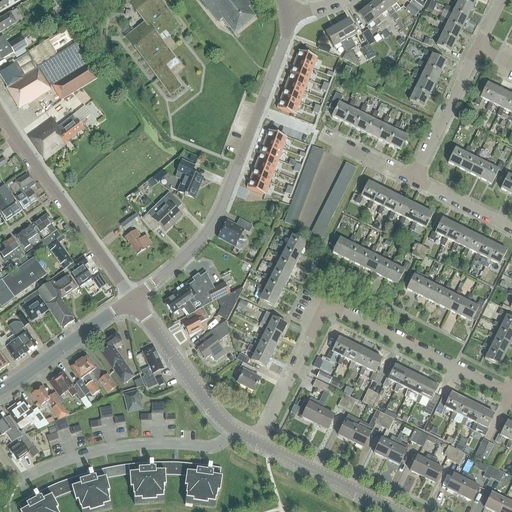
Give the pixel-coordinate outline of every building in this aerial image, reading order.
[(126,0),(144,23),(160,43),(161,42),(168,36),(169,36),(181,27),(180,26),(179,27),(158,0),(126,0)] [(199,0),(222,27),(225,24),(234,34),(254,18),(247,9),(250,6),(245,0),(199,0)] [(391,30),(388,27),(389,26),(381,16),(386,11),(377,0),(376,0),(368,7),(385,29),(388,33),(391,30)] [(377,0),(386,11),(394,22),(398,19),(394,13),(390,8),(396,4),(393,0),(377,0)] [(416,0),(411,0),(409,3),(419,12),(420,13),(424,5),(416,0)] [(453,11),(467,18),(472,7),(458,0),(451,0),(457,3),(454,10),(453,11)] [(414,17),(419,12),(409,3),(405,9),(414,17)] [(447,23),(461,30),(467,18),(453,11),(454,10),(446,6),(444,10),(452,14),(448,21),(447,23)] [(384,29),(385,29),(368,7),(358,14),(367,26),(372,22),(380,33),(384,29)] [(22,19),(16,9),(10,13),(0,18),(0,32),(16,23),(22,19)] [(442,34),(456,41),(461,30),(447,23),(448,21),(440,17),(438,21),(446,25),(442,32),(442,34)] [(56,28),(50,19),(44,23),(50,32),(56,28)] [(348,20),(336,26),(350,50),(355,48),(349,38),(356,34),(348,20)] [(144,23),(126,38),(170,94),(181,85),(170,70),(178,64),(161,42),(160,43),(144,23)] [(359,66),(350,50),(336,26),(325,33),(333,47),(340,43),(345,53),(342,59),(357,67),(359,66)] [(442,34),(442,32),(434,28),(432,33),(440,37),(436,46),(450,52),(456,41),(442,34)] [(384,29),(380,33),(385,39),(389,36),(384,29)] [(368,45),(374,41),(367,30),(361,34),(368,45)] [(13,55),(27,46),(21,37),(8,45),(13,55)] [(425,38),(423,44),(430,47),(432,41),(425,38)] [(9,66),(0,71),(0,76),(7,88),(6,88),(7,91),(17,107),(18,109),(50,90),(49,89),(52,87),(61,101),(63,99),(64,99),(96,79),(75,44),(36,67),(37,69),(22,79),(13,64),(9,66)] [(368,61),(375,57),(368,45),(361,49),(368,61)] [(430,58),(426,65),(426,67),(440,73),(445,62),(432,55),(432,54),(424,50),(422,54),(430,58)] [(298,51),(294,63),(312,70),(316,58),(298,51)] [(420,78),(434,85),(440,73),(426,67),(426,65),(418,61),(416,65),(424,69),(421,76),(420,78)] [(294,63),(290,74),(308,81),(312,70),(294,63)] [(347,78),(351,70),(345,67),(341,75),(347,78)] [(415,89),(428,96),(434,85),(420,78),(421,76),(413,72),(411,76),(419,80),(415,88),(415,89)] [(290,74),(285,85),(303,92),(308,81),(290,74)] [(415,89),(415,88),(407,84),(405,88),(413,92),(409,101),(423,108),(428,96),(415,89)] [(490,104),(498,89),(486,84),(479,98),(477,97),(474,104),(478,106),(482,99),(488,103),(490,104)] [(285,85),(281,97),(299,103),(303,92),(285,85)] [(490,104),(488,103),(486,110),(489,112),(492,105),(499,108),(501,109),(508,94),(498,89),(490,104)] [(353,90),(349,99),(351,100),(354,101),(358,93),(353,90)] [(335,94),(328,108),(334,111),(331,117),(343,123),(350,109),(351,110),(355,102),(354,101),(351,100),(347,108),(339,104),(342,97),(335,94)] [(501,109),(499,108),(496,115),(500,117),(503,110),(510,113),(511,114),(511,113),(511,96),(508,94),(501,109)] [(281,97),(277,108),(295,115),(299,103),(281,97)] [(361,115),(363,115),(367,107),(363,105),(359,113),(351,110),(350,109),(343,123),(354,128),(361,115)] [(84,107),(64,122),(58,127),(52,120),(29,138),(44,161),(67,143),(65,142),(83,128),(79,123),(80,122),(84,126),(87,123),(87,122),(85,119),(90,115),(84,107)] [(372,120),(374,121),(378,113),(374,111),(370,119),(363,115),(361,115),(354,128),(366,134),(372,120)] [(384,126),(385,127),(389,118),(385,116),(381,125),(374,121),(372,120),(366,134),(377,140),(384,126)] [(395,131),(397,132),(401,124),(396,122),(392,130),(385,127),(384,126),(377,140),(388,145),(395,131)] [(404,136),(397,132),(395,131),(388,145),(400,151),(406,137),(408,138),(412,130),(408,128),(404,136)] [(268,131),(264,143),(282,150),(286,138),(268,131)] [(264,143),(259,154),(277,161),(282,150),(264,143)] [(466,154),(467,155),(470,148),(467,146),(464,153),(455,149),(447,163),(458,169),(466,154)] [(310,153),(321,157),(323,151),(312,147),(310,153)] [(466,154),(458,169),(469,174),(476,160),(478,160),(481,153),(478,152),(474,158),(467,155),(466,154)] [(310,153),(308,158),(319,162),(321,157),(310,153)] [(259,154),(255,165),(273,172),(277,161),(259,154)] [(476,160),(469,174),(480,179),(487,165),(489,166),(492,159),(488,157),(485,164),(478,160),(476,160)] [(308,158),(306,163),(317,167),(319,162),(308,158)] [(194,166),(181,161),(177,172),(175,178),(182,181),(177,192),(193,199),(202,178),(191,173),(194,166)] [(496,169),(489,166),(487,165),(480,179),(491,185),(498,171),(500,172),(504,165),(499,162),(496,169)] [(306,163),(304,169),(315,173),(317,167),(306,163)] [(343,169),(353,174),(356,168),(345,163),(343,169)] [(255,165),(251,176),(269,183),(273,172),(255,165)] [(304,169),(302,174),(313,178),(315,173),(304,169)] [(343,169),(340,174),(350,179),(353,174),(343,169)] [(37,200),(29,189),(35,185),(36,184),(35,184),(28,174),(16,182),(21,189),(20,190),(30,205),(37,200)] [(302,174),(300,179),(311,184),(313,178),(302,174)] [(340,174),(338,179),(348,184),(350,179),(340,174)] [(511,192),(511,177),(507,175),(500,189),(511,195),(511,192)] [(251,176),(246,188),(265,195),(269,183),(251,176)] [(152,179),(148,184),(159,192),(163,187),(152,179)] [(300,179),(298,185),(309,189),(311,184),(300,179)] [(338,179),(335,184),(345,189),(348,184),(338,179)] [(0,197),(13,217),(21,212),(20,211),(11,198),(3,187),(0,182),(0,197)] [(371,202),(378,188),(367,182),(360,197),(358,195),(354,203),(359,205),(362,198),(369,201),(371,202)] [(30,205),(20,190),(15,183),(9,187),(14,194),(15,194),(16,197),(14,198),(23,210),(30,205)] [(335,184),(332,189),(343,194),(345,189),(335,184)] [(298,185),(296,190),(307,194),(309,189),(298,185)] [(371,202),(369,201),(366,208),(370,210),(373,203),(380,207),(382,208),(389,193),(378,188),(371,202)] [(332,189),(330,194),(340,199),(343,194),(332,189)] [(296,190),(294,196),(305,200),(307,194),(296,190)] [(164,206),(159,210),(173,224),(181,216),(176,210),(181,205),(168,193),(160,201),(164,206)] [(382,208),(380,207),(377,214),(380,215),(384,208),(391,212),(393,213),(400,198),(389,193),(382,208)] [(330,194),(327,199),(338,205),(340,199),(330,194)] [(294,196),(292,201),(303,205),(305,200),(294,196)] [(0,197),(0,212),(6,222),(13,217),(0,197)] [(393,213),(391,212),(388,219),(391,221),(395,214),(401,217),(403,218),(411,204),(400,198),(393,213)] [(327,199),(325,204),(335,210),(338,205),(327,199)] [(292,201),(290,206),(301,210),(303,205),(292,201)] [(325,204),(322,210),(333,215),(335,210),(325,204)] [(403,218),(401,217),(399,224),(402,226),(405,219),(412,223),(414,223),(421,209),(411,204),(403,218)] [(290,206),(288,212),(299,216),(301,210),(290,206)] [(432,214),(421,209),(414,223),(412,223),(409,230),(413,232),(416,225),(425,229),(432,214)] [(173,224),(159,210),(155,215),(151,210),(142,219),(153,232),(159,226),(165,232),(173,224)] [(322,210),(320,215),(330,220),(333,215),(322,210)] [(288,212),(286,217),(297,221),(299,216),(288,212)] [(47,214),(40,219),(48,231),(49,231),(51,234),(51,235),(54,240),(60,236),(56,231),(55,231),(53,228),(51,225),(53,223),(47,214)] [(140,220),(135,214),(119,225),(124,232),(140,220)] [(320,215),(317,220),(327,225),(330,220),(320,215)] [(295,227),(297,221),(286,217),(284,223),(295,227)] [(54,241),(54,240),(51,235),(51,234),(49,231),(48,231),(40,219),(32,224),(47,246),(54,241)] [(248,233),(252,226),(239,219),(235,226),(226,221),(217,238),(234,247),(235,247),(239,249),(241,249),(242,248),(245,243),(245,241),(244,240),(240,237),(243,231),(248,233)] [(445,239),(452,224),(441,219),(434,233),(432,232),(428,239),(433,242),(436,235),(443,238),(445,239)] [(317,220),(315,225),(325,230),(327,225),(317,220)] [(445,239),(443,238),(440,245),(444,247),(447,240),(454,243),(456,244),(463,230),(452,224),(445,239)] [(315,225),(312,230),(322,235),(325,230),(315,225)] [(30,245),(39,239),(30,226),(21,232),(30,245)] [(136,255),(151,245),(145,235),(141,238),(135,230),(124,237),(136,255)] [(290,238),(287,245),(286,247),(300,254),(306,243),(292,236),(293,234),(286,230),(283,235),(290,238)] [(320,241),(322,235),(312,230),(309,235),(320,241)] [(456,244),(454,243),(451,250),(454,252),(458,245),(465,249),(467,250),(474,235),(463,230),(456,244)] [(14,237),(23,250),(25,254),(33,249),(30,245),(21,232),(14,237)] [(467,250),(465,249),(462,256),(465,258),(469,251),(475,254),(477,255),(485,240),(474,235),(467,250)] [(63,270),(64,270),(72,263),(58,244),(64,240),(62,236),(47,247),(63,270)] [(333,236),(329,244),(334,247),(339,238),(333,236)] [(350,244),(352,245),(355,238),(351,236),(348,243),(339,238),(332,253),(343,259),(350,244)] [(27,261),(23,254),(12,239),(6,243),(15,256),(14,257),(15,260),(17,258),(18,259),(22,265),(27,261)] [(477,255),(475,254),(473,261),(476,263),(479,256),(486,259),(488,260),(495,246),(485,240),(477,255)] [(350,244),(343,259),(354,264),(361,249),(363,250),(365,243),(362,241),(359,248),(352,245),(350,244)] [(280,257),(295,265),(300,254),(286,247),(287,245),(280,242),(278,245),(285,249),(281,256),(280,257)] [(0,257),(4,264),(7,262),(9,265),(5,269),(9,274),(21,265),(17,259),(18,259),(17,258),(15,260),(14,257),(15,256),(6,243),(0,246),(0,257)] [(428,255),(431,251),(416,244),(411,255),(422,260),(425,254),(428,255)] [(33,250),(37,255),(42,251),(39,246),(34,250),(33,250)] [(506,251),(495,246),(488,260),(486,259),(483,266),(487,268),(490,261),(499,266),(506,251)] [(361,249),(354,264),(364,269),(371,255),(373,256),(376,248),(373,247),(369,254),(363,250),(361,249)] [(33,258),(37,255),(33,250),(26,255),(30,261),(33,258)] [(371,255),(364,269),(375,275),(382,260),(384,261),(387,254),(384,252),(380,259),(373,256),(371,255)] [(275,268),(289,276),(295,265),(280,257),(281,256),(274,253),(272,256),(279,260),(276,266),(275,268)] [(79,287),(91,279),(86,271),(89,269),(86,264),(87,263),(82,257),(66,269),(69,273),(79,287)] [(382,260),(375,275),(386,280),(393,265),(395,266),(398,259),(394,257),(391,264),(384,261),(382,260)] [(37,264),(33,258),(30,261),(1,281),(1,280),(0,281),(0,307),(13,297),(14,298),(25,290),(29,296),(47,283),(43,277),(46,275),(44,272),(48,269),(42,260),(37,264)] [(269,279),(284,286),(289,276),(275,268),(276,266),(269,263),(267,267),(274,270),(270,277),(269,279)] [(402,270),(395,266),(393,265),(386,280),(397,286),(404,271),(406,272),(410,265),(405,263),(402,270)] [(196,312),(202,309),(202,308),(216,300),(229,294),(224,283),(213,289),(204,271),(172,294),(173,295),(164,302),(172,314),(179,309),(180,311),(184,308),(188,314),(188,315),(195,311),(196,312)] [(408,285),(406,290),(417,295),(424,281),(426,282),(429,274),(425,273),(423,276),(422,280),(414,276),(413,275),(413,276),(409,283),(408,285)] [(77,288),(69,276),(65,278),(62,274),(49,283),(52,287),(60,299),(77,288)] [(264,290),(279,297),(284,286),(269,279),(270,277),(263,274),(261,278),(268,281),(265,288),(264,290)] [(408,274),(405,281),(409,283),(413,276),(408,274)] [(99,275),(94,279),(100,289),(106,285),(99,275)] [(435,286),(437,287),(439,280),(436,278),(433,285),(426,282),(424,281),(417,295),(427,301),(435,286)] [(40,295),(60,325),(61,325),(63,328),(63,329),(73,321),(71,318),(72,318),(48,283),(37,291),(36,292),(39,296),(40,295)] [(445,291),(447,292),(450,285),(447,283),(443,290),(437,287),(435,286),(427,301),(438,306),(445,291)] [(264,290),(265,288),(258,285),(256,288),(257,289),(263,292),(261,295),(258,301),(273,308),(279,297),(264,290)] [(230,294),(229,294),(216,300),(220,308),(216,316),(226,321),(243,289),(241,288),(230,294)] [(456,297),(458,298),(461,290),(460,290),(458,289),(454,296),(447,292),(445,291),(438,306),(449,311),(456,297)] [(31,322),(48,311),(38,296),(39,296),(36,292),(22,301),(25,305),(21,307),(31,322)] [(467,302),(469,303),(472,296),(468,294),(465,301),(458,298),(456,297),(449,311),(460,317),(467,302)] [(476,307),(469,303),(467,302),(460,317),(471,322),(472,320),(478,308),(480,309),(484,302),(479,299),(476,307)] [(247,304),(240,300),(237,307),(244,310),(247,304)] [(478,308),(472,320),(476,322),(482,310),(480,309),(478,308)] [(202,309),(196,312),(195,311),(188,315),(189,315),(185,317),(187,322),(182,325),(185,329),(184,329),(187,335),(188,335),(188,336),(202,329),(199,324),(208,320),(202,309)] [(504,318),(501,325),(500,327),(511,332),(511,318),(506,316),(507,313),(500,310),(497,315),(504,318)] [(264,316),(267,318),(266,321),(269,323),(267,327),(266,328),(281,336),(286,325),(272,318),(273,316),(266,312),(264,316)] [(29,324),(22,313),(16,317),(23,328),(29,324)] [(495,338),(509,345),(511,339),(511,332),(500,327),(501,325),(494,322),(492,325),(499,329),(496,336),(495,338)] [(36,346),(27,333),(24,328),(21,323),(19,323),(17,323),(13,323),(7,327),(12,335),(14,337),(16,336),(18,339),(27,353),(36,346)] [(204,360),(211,355),(216,361),(216,360),(224,354),(224,355),(225,355),(217,343),(229,334),(224,323),(196,343),(200,348),(197,350),(204,360)] [(266,328),(267,327),(260,324),(258,327),(265,331),(262,337),(261,339),(276,346),(281,336),(266,328)] [(489,348),(504,355),(509,345),(495,338),(496,336),(488,333),(487,336),(494,340),(490,346),(489,348)] [(261,339),(262,337),(255,334),(253,338),(260,341),(257,348),(256,350),(270,357),(276,346),(261,339)] [(0,346),(3,344),(8,351),(14,361),(27,353),(18,339),(16,336),(14,337),(12,335),(7,339),(4,336),(0,339),(0,338),(0,346)] [(123,385),(134,377),(115,350),(121,346),(119,342),(119,341),(118,337),(115,335),(100,345),(102,347),(98,350),(123,385)] [(342,358),(349,343),(338,338),(331,352),(329,351),(326,359),(330,361),(333,353),(340,357),(342,358)] [(342,358),(340,357),(337,364),(340,366),(344,359),(351,362),(353,363),(360,348),(349,343),(342,358)] [(489,348),(490,346),(483,343),(481,347),(488,350),(484,359),(499,367),(504,355),(489,348)] [(246,351),(253,355),(250,361),(265,368),(270,357),(256,350),(257,348),(249,345),(246,351)] [(149,368),(141,371),(144,377),(142,378),(145,385),(155,381),(154,379),(152,374),(163,369),(153,348),(142,353),(149,368)] [(353,363),(351,362),(348,370),(351,371),(355,364),(362,367),(363,368),(371,354),(360,348),(353,363)] [(0,370),(10,364),(0,351),(0,370)] [(246,365),(249,360),(239,354),(236,360),(246,365)] [(382,359),(371,354),(363,368),(362,367),(359,375),(362,377),(366,369),(372,373),(369,380),(373,382),(377,375),(375,374),(382,359)] [(78,361),(88,375),(91,372),(97,381),(98,381),(107,393),(116,387),(107,374),(103,377),(96,368),(95,369),(86,356),(78,361)] [(82,378),(85,383),(91,379),(88,375),(78,361),(70,367),(79,380),(82,378)] [(253,392),(259,379),(251,375),(254,370),(242,364),(239,370),(243,372),(237,384),(253,392)] [(386,388),(392,382),(396,385),(398,385),(405,371),(394,365),(387,380),(385,379),(382,386),(386,388)] [(398,385),(396,385),(393,392),(397,393),(400,386),(407,390),(409,391),(416,376),(405,371),(398,385)] [(329,384),(331,379),(319,372),(316,378),(329,384)] [(71,397),(76,394),(72,388),(73,387),(62,373),(49,382),(56,392),(59,397),(67,391),(71,397)] [(404,397),(415,402),(418,395),(419,396),(427,381),(416,376),(409,391),(407,390),(404,397)] [(87,385),(85,387),(92,396),(99,391),(92,382),(91,379),(85,383),(87,385)] [(342,383),(335,379),(331,385),(339,389),(342,383)] [(328,394),(331,388),(315,380),(312,387),(323,392),(318,402),(310,398),(307,403),(308,404),(301,418),(314,424),(321,409),(321,410),(329,394),(328,394)] [(438,387),(427,381),(419,396),(418,395),(415,402),(425,408),(423,413),(429,416),(437,402),(432,399),(438,387)] [(76,394),(80,400),(84,397),(76,385),(73,387),(72,388),(76,394)] [(58,420),(59,420),(64,418),(65,417),(69,416),(56,399),(53,394),(49,397),(42,387),(32,395),(40,407),(47,401),(52,407),(50,409),(58,420)] [(349,397),(353,390),(346,387),(342,394),(343,394),(349,397)] [(367,405),(373,392),(367,389),(361,402),(367,405)] [(128,412),(141,409),(137,392),(124,396),(128,412)] [(379,395),(373,392),(367,405),(373,408),(379,395)] [(454,413),(461,399),(450,393),(447,400),(442,398),(434,412),(442,416),(446,409),(452,412),(454,413)] [(349,397),(343,394),(337,406),(344,409),(349,397)] [(349,397),(344,409),(350,412),(356,400),(349,397)] [(454,413),(452,412),(449,420),(453,421),(456,414),(463,418),(465,419),(472,404),(461,399),(454,413)] [(37,430),(48,425),(36,409),(32,412),(24,400),(16,405),(15,403),(6,410),(7,412),(16,424),(20,429),(28,423),(30,425),(33,424),(37,430)] [(465,419),(463,418),(460,425),(463,427),(467,420),(474,423),(475,424),(483,409),(472,404),(465,419)] [(294,406),(290,413),(295,415),(299,408),(294,406)] [(111,407),(105,408),(107,418),(113,417),(111,407)] [(100,419),(107,418),(105,408),(99,409),(100,419)] [(334,416),(321,410),(321,409),(314,424),(326,430),(334,416)] [(487,429),(494,415),(483,409),(475,424),(474,423),(471,430),(474,432),(475,430),(482,433),(481,435),(484,437),(488,430),(487,429)] [(376,410),(370,422),(368,426),(360,421),(357,427),(350,442),(363,448),(370,434),(375,425),(380,427),(385,415),(384,415),(376,410)] [(394,420),(395,420),(397,416),(386,410),(384,415),(385,415),(394,420)] [(337,436),(350,442),(357,427),(360,421),(347,415),(337,436)] [(388,431),(394,420),(385,415),(380,427),(388,431)] [(113,417),(115,424),(125,423),(124,416),(114,418),(113,417)] [(11,443),(15,440),(22,437),(19,433),(8,417),(3,420),(2,418),(0,419),(0,437),(5,434),(5,435),(11,443)] [(65,417),(64,418),(59,420),(63,430),(69,428),(65,417)] [(100,419),(100,420),(89,422),(90,429),(101,427),(100,419)] [(58,420),(53,422),(57,432),(56,433),(63,430),(59,420),(58,420)] [(510,441),(511,437),(511,423),(506,421),(499,436),(498,435),(494,442),(498,444),(501,437),(508,440),(510,441)] [(69,428),(71,435),(81,432),(79,426),(69,429),(69,428)] [(416,445),(422,433),(414,430),(408,441),(416,445)] [(56,433),(46,437),(48,443),(58,439),(56,433)] [(439,442),(428,436),(422,433),(416,445),(422,448),(426,441),(437,446),(439,442)] [(25,435),(22,437),(15,440),(11,443),(9,444),(12,449),(9,451),(16,461),(28,453),(27,451),(33,447),(25,435)] [(386,460),(396,439),(391,436),(388,442),(381,439),(373,454),(386,460)] [(408,447),(401,443),(402,442),(399,440),(396,439),(386,460),(399,466),(408,447)] [(479,461),(488,443),(482,440),(473,458),(479,461)] [(493,446),(488,443),(479,461),(484,464),(493,446)] [(462,452),(464,447),(458,444),(455,449),(462,452)] [(448,446),(443,455),(447,457),(446,460),(452,463),(458,451),(448,446)] [(464,454),(458,451),(452,463),(458,466),(464,454)] [(422,478),(432,457),(427,455),(424,460),(417,457),(409,471),(422,478)] [(438,460),(432,457),(422,478),(435,484),(442,469),(435,466),(438,460)] [(467,460),(462,471),(468,474),(473,463),(467,460)] [(57,511),(56,510),(58,509),(53,500),(57,498),(64,495),(68,493),(72,492),(75,502),(77,501),(79,508),(80,508),(81,511),(100,511),(111,509),(108,500),(109,499),(107,492),(109,492),(106,479),(113,478),(121,476),(129,475),(130,488),(132,488),(133,495),(134,505),(163,503),(163,493),(163,486),(165,486),(165,476),(172,476),(178,476),(185,477),(184,487),(186,487),(185,494),(186,494),(184,504),(214,508),(215,499),(216,499),(217,492),(219,492),(221,477),(219,477),(220,468),(211,467),(211,465),(208,465),(207,466),(200,465),(192,464),(184,463),(176,463),(168,463),(160,463),(152,463),(152,461),(149,462),(149,463),(140,464),(132,465),(124,466),(116,467),(108,468),(100,470),(92,472),(91,471),(88,472),(88,473),(80,476),(72,478),(64,481),(57,484),(50,487),(43,490),(37,493),(36,492),(32,493),(33,495),(25,499),(17,504),(21,511),(19,511),(57,511)] [(488,466),(482,477),(489,481),(490,479),(494,469),(488,466)] [(504,474),(494,469),(490,479),(499,483),(504,474)] [(463,473),(460,478),(453,475),(446,489),(458,496),(468,476),(468,475),(463,473)] [(473,479),(468,476),(458,496),(471,502),(478,487),(471,483),(473,479)] [(491,511),(497,511),(504,500),(491,494),(484,508),(491,511)] [(511,511),(511,503),(504,500),(497,511),(511,511)]
